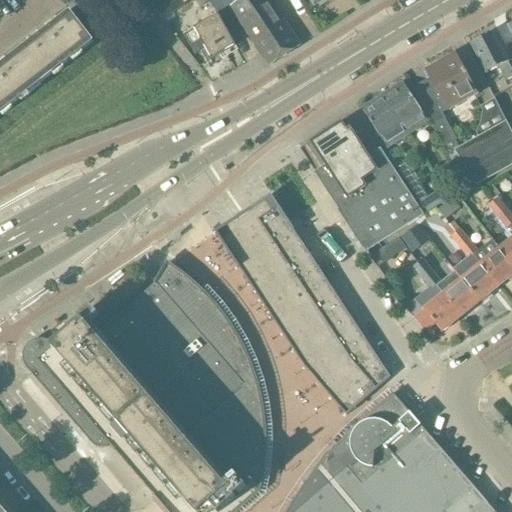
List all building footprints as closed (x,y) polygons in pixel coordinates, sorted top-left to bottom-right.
[(169,0),(156,10),(164,21),(185,4),(182,0),(169,0)] [(221,20),(233,13),(230,8),(240,1),(239,0),(209,0),(218,15),(221,20)] [(233,13),(254,43),(270,67),(300,46),(268,0),(242,0),(240,1),(230,8),(233,13)] [(94,42),(70,11),(18,51),(42,82),(94,42)] [(212,60),(236,46),(221,20),(218,15),(194,28),(184,34),(191,46),(201,41),(212,60)] [(511,78),(511,72),(508,64),(492,34),(471,45),(486,74),(499,67),(506,81),(511,78)] [(0,115),(42,82),(18,51),(0,65),(0,115)] [(414,88),(413,89),(449,154),(454,152),(460,148),(456,141),(457,140),(443,114),(449,110),(480,92),(459,57),(442,66),(441,63),(426,71),(434,85),(418,95),(414,88)] [(408,136),(428,123),(403,84),(383,97),(400,124),(408,136)] [(362,110),(387,149),(408,136),(400,124),(383,97),(362,110)] [(380,148),(369,156),(351,128),(347,130),(342,122),(312,142),(335,177),(329,181),(324,185),(329,193),(367,252),(424,216),(416,205),(406,189),(398,177),(395,171),(380,148)] [(454,152),(475,186),(511,165),(511,132),(507,123),(460,148),(454,152)] [(398,177),(406,189),(416,205),(427,198),(405,164),(395,171),(398,177)] [(469,177),(458,183),(464,192),(474,186),(469,177)] [(494,200),(500,195),(493,186),(487,191),(494,200)] [(252,210),(217,232),(306,367),(347,415),(390,378),(322,274),(288,222),(279,209),(278,208),(271,197),(252,210)] [(497,216),(506,209),(498,199),(494,203),(489,206),(497,216)] [(511,216),(506,209),(497,216),(508,229),(511,224),(511,216)] [(418,225),(402,239),(413,253),(429,239),(418,225)] [(451,237),(459,247),(468,239),(460,230),(456,233),(451,237)] [(511,238),(500,249),(511,264),(511,238)] [(468,239),(459,247),(469,259),(474,256),(478,252),(468,239)] [(474,256),(481,264),(499,287),(511,276),(511,264),(500,249),(493,240),(478,252),(474,256)] [(371,257),(378,269),(385,265),(377,253),(371,257)] [(414,267),(423,279),(432,271),(423,260),(418,264),(414,267)] [(36,340),(29,343),(25,349),(23,355),(24,362),(28,369),(93,444),(94,445),(96,446),(98,447),(100,448),(101,448),(104,448),(105,448),(107,447),(109,446),(111,445),(138,477),(156,497),(168,511),(235,511),(260,491),(264,469),(266,448),(265,427),(262,405),(258,384),(251,363),(242,344),(231,325),(218,308),(203,292),(187,277),(168,264),(156,283),(95,335),(88,326),(100,316),(92,307),(79,318),(82,321),(54,345),(49,341),(43,339),(36,340)] [(480,303),(499,287),(481,264),(462,280),(480,303)] [(432,271),(423,279),(432,290),(437,286),(441,283),(432,271)] [(443,295),(461,318),(480,303),(462,280),(443,295)] [(443,334),(461,318),(443,295),(424,311),(425,311),(415,319),(426,332),(435,325),(443,334)] [(356,459),(294,511),(495,511),(394,395),(359,426),(355,430),(352,436),(350,442),(351,449),(353,455),(356,459)]
